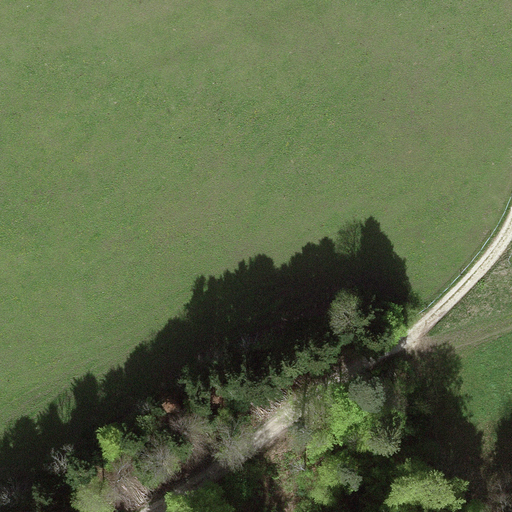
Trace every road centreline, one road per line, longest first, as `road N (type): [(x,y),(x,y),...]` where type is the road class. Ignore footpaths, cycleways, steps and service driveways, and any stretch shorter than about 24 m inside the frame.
road 1 (track): [(407,342),(140,511)]
road 2 (track): [(407,342),(511,230)]
